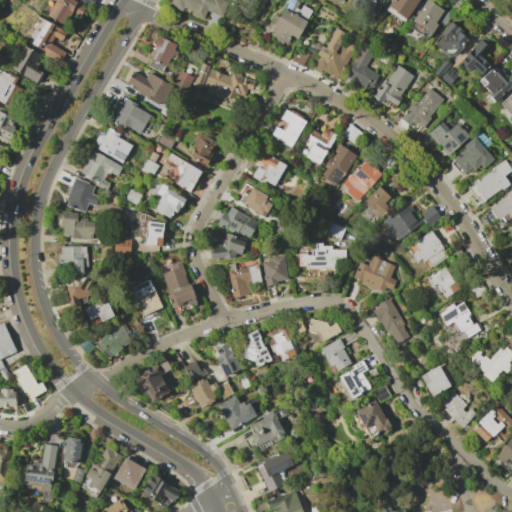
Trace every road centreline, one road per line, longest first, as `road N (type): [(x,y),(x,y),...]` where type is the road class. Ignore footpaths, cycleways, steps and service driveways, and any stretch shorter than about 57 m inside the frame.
road 1 (tertiary): [(124,0),(33,156),(14,215),(13,268),(29,328),(74,392),(199,476),(217,511)]
road 2 (tertiary): [(239,511),(224,474),(205,454),(80,368),(37,289),(32,254),(40,191),(144,0)]
road 3 (residential): [(323,91),(400,144),(439,187),(511,302)]
road 4 (residential): [(140,12),(323,91)]
road 5 (residential): [(194,246),(285,74)]
road 6 (residential): [(285,307),(318,302),(354,315),(401,386)]
road 7 (residential): [(401,386),(511,496)]
